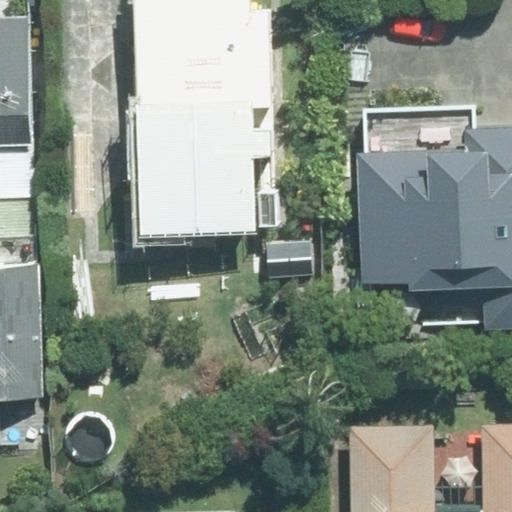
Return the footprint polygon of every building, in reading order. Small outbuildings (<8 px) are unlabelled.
[(259,0),(144,0),(146,95),(278,93),(277,11),(260,12),(259,0)] [(0,14),(0,141),(39,140),(37,14),(0,14)] [(264,98),(146,100),(148,230),(266,228),(265,150),(281,150),(281,126),(265,126),(264,98)] [(511,125),(486,126),(485,102),(415,104),(417,145),(372,147),(377,276),(412,275),(413,297),(491,294),(492,321),(511,320),(511,125)] [(0,393),(48,392),(46,261),(3,262),(2,235),(0,235),(0,393)] [(511,511),(511,420),(490,421),(491,511),(439,511),(438,422),(360,423),(360,511),(511,511)]
